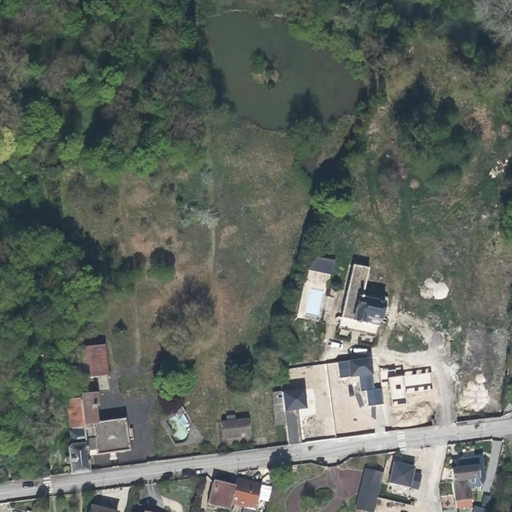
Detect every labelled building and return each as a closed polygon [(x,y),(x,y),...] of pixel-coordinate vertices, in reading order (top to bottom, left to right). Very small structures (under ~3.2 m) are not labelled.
[(76,255),(65,256),(68,287),(79,285),(76,255)] [(313,255),(309,269),(331,275),(335,262),(313,255)] [(388,299),(386,297),(364,292),(369,268),(353,264),(339,327),(341,328),(341,329),(349,331),(349,330),(361,332),(366,333),(366,335),(375,337),(375,335),(377,336),(382,311),(385,312),(388,299)] [(75,348),(81,398),(87,451),(96,449),(97,455),(115,452),(130,451),(125,418),(97,422),(95,407),(98,406),(97,393),(94,393),(92,377),(108,375),(105,345),(75,348)] [(381,388),(374,389),(372,358),(338,360),(339,377),(360,376),(361,392),(366,392),(367,405),(382,404),(381,388)] [(389,377),(392,405),(406,404),(405,393),(432,390),(430,369),(404,372),(404,375),(389,377)] [(285,423),(288,446),(291,445),(291,444),(302,442),(295,390),(288,391),(287,383),(280,384),(281,392),(272,393),(276,424),(285,423)] [(78,471),(78,473),(89,471),(87,456),(87,451),(81,398),(68,399),(71,427),(72,427),(72,431),(70,431),(71,440),(71,446),(69,448),(71,472),(78,471)] [(248,419),(235,420),(227,421),(221,422),(223,438),(250,435),(248,419)] [(432,419),(433,427),(440,426),(439,419),(432,419)] [(427,463),(435,466),(438,452),(430,450),(427,463)] [(470,487),(481,486),(484,477),(481,456),(470,457),(459,459),(461,468),(451,469),(457,508),(472,505),(470,487)] [(370,511),(374,511),(383,471),(364,467),(355,509),(370,511)] [(434,470),(424,511),(437,511),(446,473),(439,471),(434,470)] [(254,511),(261,486),(248,482),(236,480),(235,487),(231,501),(245,505),(243,511),(254,511)] [(230,509),(231,501),(235,487),(221,484),(213,482),(207,504),(230,509)] [(422,511),(427,487),(421,486),(414,484),(408,508),(422,511)] [(481,507),(474,506),(472,511),(488,511),(491,496),(483,495),(481,507)]
